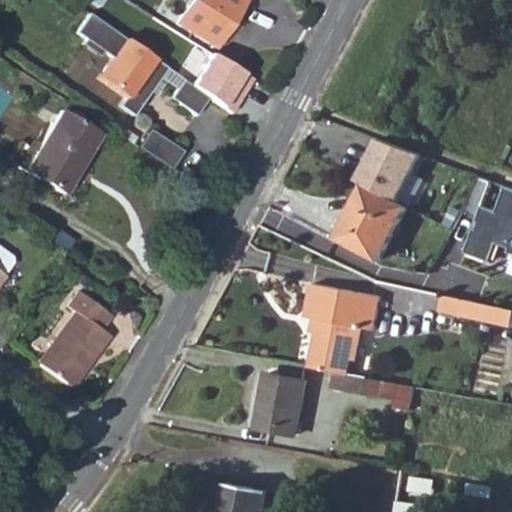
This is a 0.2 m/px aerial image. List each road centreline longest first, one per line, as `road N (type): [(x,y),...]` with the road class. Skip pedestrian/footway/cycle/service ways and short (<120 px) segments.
road 1 (tertiary): [(56,511),(127,409),(349,0)]
road 2 (unknown): [(217,245),(423,296)]
